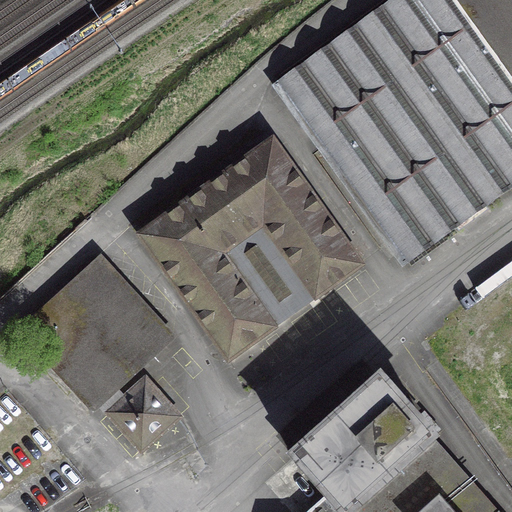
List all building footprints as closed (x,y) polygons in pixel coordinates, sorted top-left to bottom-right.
[(511,189),(511,80),(454,0),(393,0),(277,85),(408,264),(511,189)] [(511,0),(454,0),(511,80),(511,0)] [(226,354),(354,266),(272,147),(143,235),(226,354)] [(176,341),(99,256),(17,330),(95,415),(176,341)] [(172,421),(143,388),(111,416),(139,449),(172,421)] [(488,511),(378,388),(294,463),(326,498),(309,511),(488,511)]
